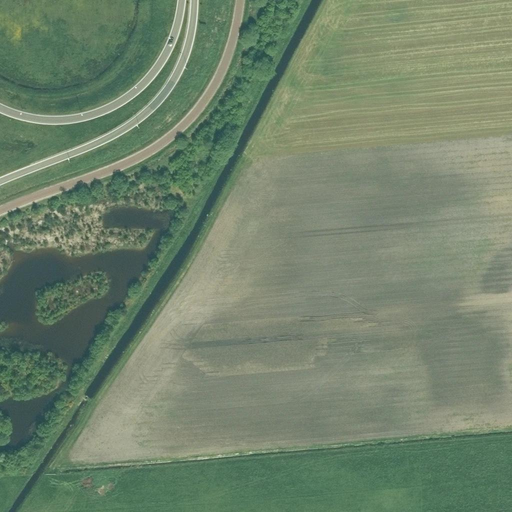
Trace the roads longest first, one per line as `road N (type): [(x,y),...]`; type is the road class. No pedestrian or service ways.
road 1 (track): [(303,0),(188,221),(30,468)]
road 2 (unclassified): [(0,210),(133,159),(187,121),(225,61),(239,0)]
road 3 (trunk): [(0,181),(94,144),(153,104),(183,58),(194,0)]
road 4 (trunk): [(181,0),(159,64),(121,101),(69,119),(0,108)]
